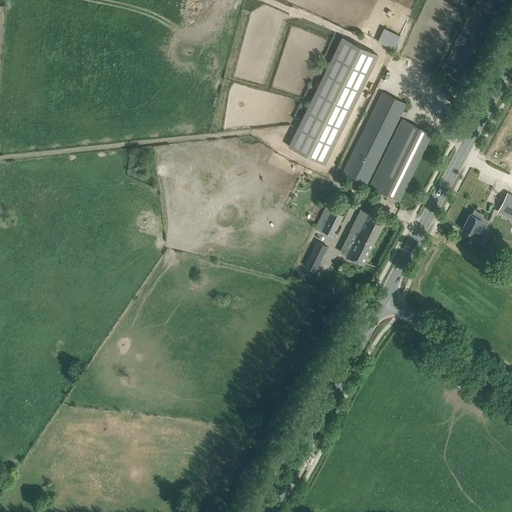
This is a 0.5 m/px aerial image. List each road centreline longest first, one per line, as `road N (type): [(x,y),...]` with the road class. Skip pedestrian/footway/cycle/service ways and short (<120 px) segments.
road 1 (tertiary): [(383,300),(511,63)]
road 2 (tertiary): [(268,511),(383,300)]
road 3 (unclassified): [(511,393),(383,300)]
